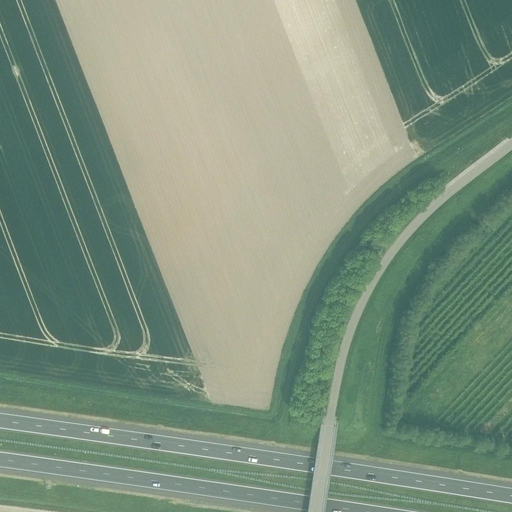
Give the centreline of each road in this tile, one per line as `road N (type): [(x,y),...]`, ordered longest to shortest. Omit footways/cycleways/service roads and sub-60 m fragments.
road 1 (motorway): [(511,496),(0,422)]
road 2 (unclassified): [(317,511),(346,347),(377,274),(415,224),(511,146)]
road 3 (motorway): [(0,460),(357,511)]
